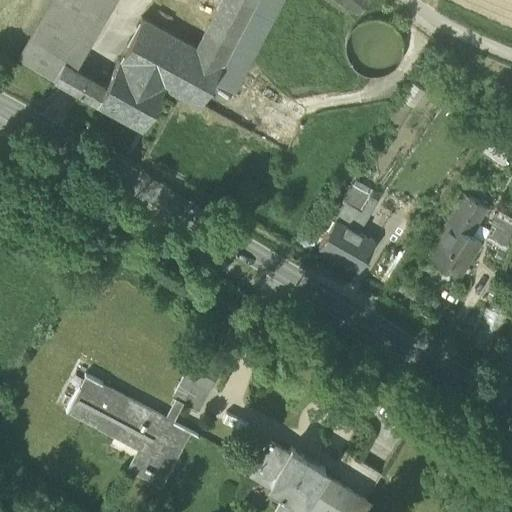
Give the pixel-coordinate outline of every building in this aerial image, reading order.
[(51,0),(19,55),(55,76),(65,59),(99,0),(51,0)] [(99,0),(65,59),(76,65),(113,0),(99,0)] [(220,0),(196,46),(142,16),(119,58),(165,83),(199,102),(212,79),(226,87),(231,78),(236,81),(279,0),(220,0)] [(338,0),(359,16),(371,1),(370,0),(338,0)] [(370,72),(382,70),(393,64),(400,53),(401,40),(397,28),(388,20),(376,15),(363,17),(353,24),(346,34),(345,47),(349,59),(358,68),(370,72)] [(107,78),(106,80),(96,99),(142,124),(165,83),(119,58),(109,76),(107,78)] [(55,76),(66,82),(76,65),(65,59),(55,76)] [(87,72),(76,65),(66,82),(78,89),(87,72)] [(109,76),(92,66),(91,66),(90,67),(87,72),(101,80),(107,78),(109,76)] [(101,80),(87,72),(78,89),(96,99),(107,78),(101,80)] [(481,100),(498,112),(507,98),(489,87),(481,100)] [(504,159),(511,143),(511,136),(493,127),(483,149),(504,159)] [(336,216),(352,226),(369,196),(350,185),(342,198),(345,200),(336,216)] [(430,252),(458,270),(480,237),(468,230),(485,203),(466,191),(452,214),(453,215),(430,252)] [(487,233),(506,241),(511,225),(511,219),(496,213),(487,233)] [(319,245),(357,268),(375,239),(352,226),(336,216),(319,245)] [(485,295),(506,307),(511,297),(491,284),(485,295)] [(153,469),(161,473),(187,425),(173,419),(173,420),(102,382),(103,381),(85,371),(67,404),(103,423),(100,427),(115,435),(117,430),(143,444),(135,459),(143,463),(143,465),(152,470),(153,469)] [(173,395),(199,409),(211,386),(185,372),(173,395)] [(339,481),(321,471),(324,465),(291,445),(288,450),(270,439),(252,468),(289,491),(280,505),(291,511),(299,511),(306,502),(321,510),(319,511),(361,511),(364,509),(361,507),(382,474),(361,462),(354,458),(339,481)]
